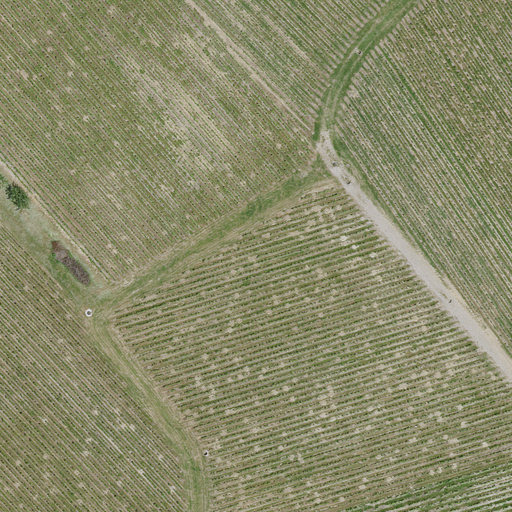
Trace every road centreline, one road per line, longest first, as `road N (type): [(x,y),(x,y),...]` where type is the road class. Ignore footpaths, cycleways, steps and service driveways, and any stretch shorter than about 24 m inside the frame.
road 1 (track): [(199,511),(199,466),(187,436),(89,313),(332,162)]
road 2 (track): [(407,0),(342,77),(326,152),(511,370)]
